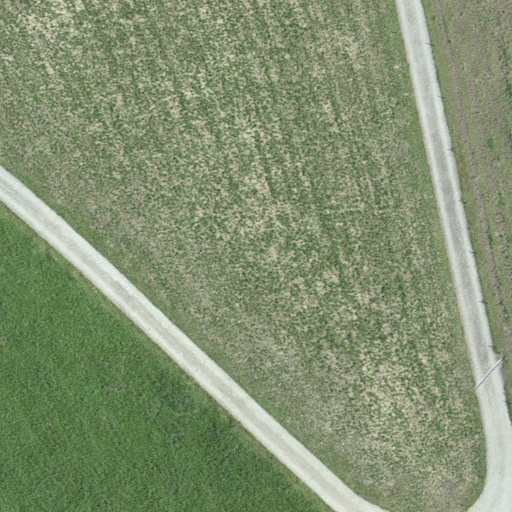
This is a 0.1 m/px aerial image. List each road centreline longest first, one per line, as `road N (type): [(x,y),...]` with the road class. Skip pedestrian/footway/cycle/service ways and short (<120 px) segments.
road 1 (track): [(412,0),(492,442),(485,511)]
road 2 (track): [(351,511),(0,187)]
